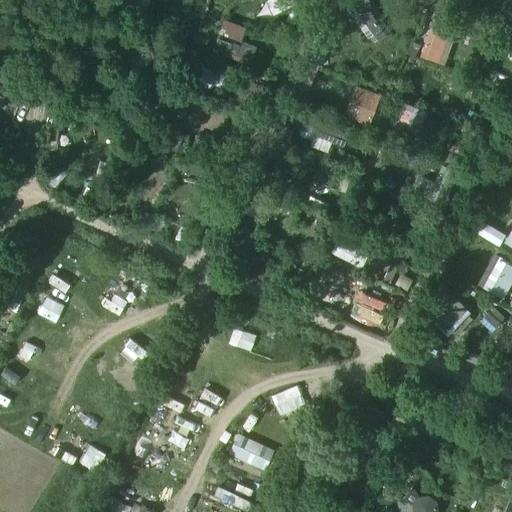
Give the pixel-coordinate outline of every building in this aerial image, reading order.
[(222,18),(212,48),(251,60),(256,45),(241,40),(246,26),(222,18)] [(419,58),(441,62),(448,31),(426,27),(419,58)] [(194,66),(190,77),(209,86),(214,75),(194,66)] [(369,125),(381,93),(353,83),(342,115),(369,125)] [(511,225),(503,241),(511,246),(511,225)] [(330,250),(361,268),(370,252),(339,234),(330,250)] [(36,253),(20,245),(0,284),(0,296),(12,302),(36,253)] [(504,299),(511,283),(511,262),(493,253),(476,284),(504,299)] [(349,309),(353,297),(323,286),(318,297),(349,309)] [(35,302),(59,311),(64,297),(39,289),(35,302)] [(452,295),(429,317),(443,332),(467,310),(452,295)] [(226,453),(264,470),(273,449),(235,432),(226,453)] [(410,487),(399,482),(399,501),(410,497),(417,504),(426,504),(429,511),(434,511),(444,503),(433,498),(434,488),(427,481),(418,481),(410,487)]
